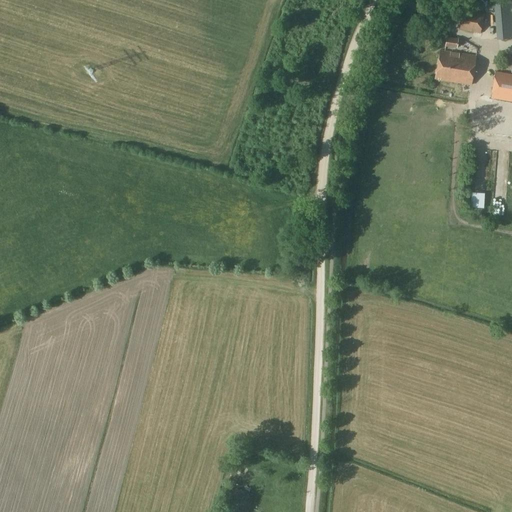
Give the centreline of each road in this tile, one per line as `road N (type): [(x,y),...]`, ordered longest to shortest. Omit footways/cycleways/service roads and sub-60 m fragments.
road 1 (track): [(310,496),(320,192),(350,53),(379,0)]
road 2 (track): [(511,47),(459,35),(398,0)]
